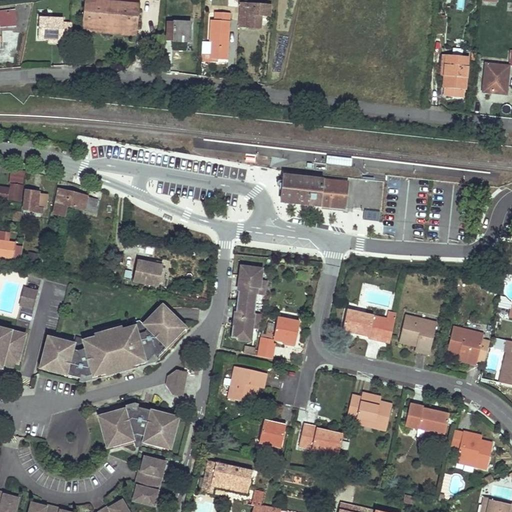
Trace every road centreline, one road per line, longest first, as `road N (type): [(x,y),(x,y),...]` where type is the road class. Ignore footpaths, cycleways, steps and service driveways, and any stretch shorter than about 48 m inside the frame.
road 1 (residential): [(272,95),(89,75),(0,80)]
road 2 (residential): [(0,405),(83,399),(150,379),(216,314)]
road 3 (residential): [(0,150),(123,181),(162,213),(226,221)]
road 4 (residential): [(272,95),(511,124)]
road 5 (residential): [(511,421),(469,390),(335,356),(319,337)]
road 6 (residential): [(173,511),(216,314)]
road 7 (residential): [(339,239),(470,252)]
